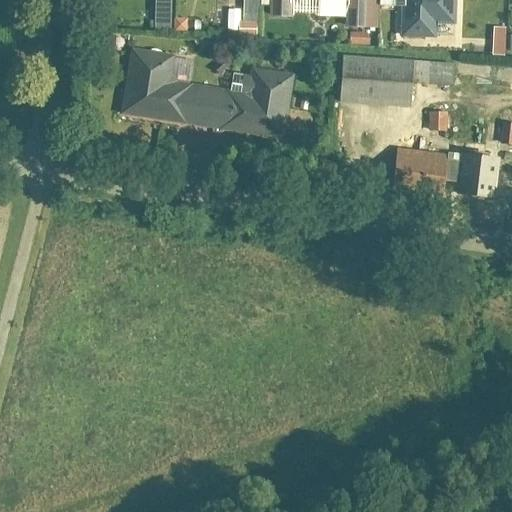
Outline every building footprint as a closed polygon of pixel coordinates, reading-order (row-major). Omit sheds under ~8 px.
[(176,0),(160,0),(159,26),(174,27),(176,0)] [(250,0),(249,19),(264,20),(265,0),(250,0)] [(343,0),(351,0),(349,24),(376,25),(377,0),(343,0)] [(413,0),(412,33),(445,35),(445,22),(463,23),(463,0),(413,0)] [(139,41),(129,119),(201,129),(208,79),(175,74),(178,46),(139,41)] [(342,60),(341,106),(408,107),(409,62),(342,60)] [(201,129),(279,140),(289,65),(256,61),(253,85),(208,79),(201,129)] [(417,62),(417,88),(452,88),(452,61),(417,62)] [(398,150),(392,198),(443,205),(450,157),(398,150)]
